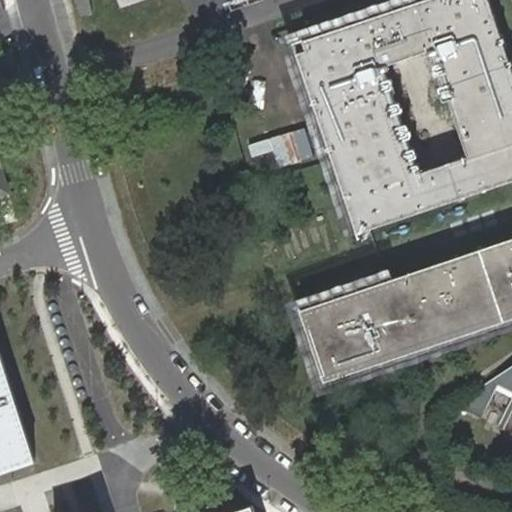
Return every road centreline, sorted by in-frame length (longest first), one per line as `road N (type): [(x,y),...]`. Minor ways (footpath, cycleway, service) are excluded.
road 1 (tertiary): [(102,225),(130,297),(191,388),(261,455),(338,511)]
road 2 (tertiary): [(35,0),(102,225)]
